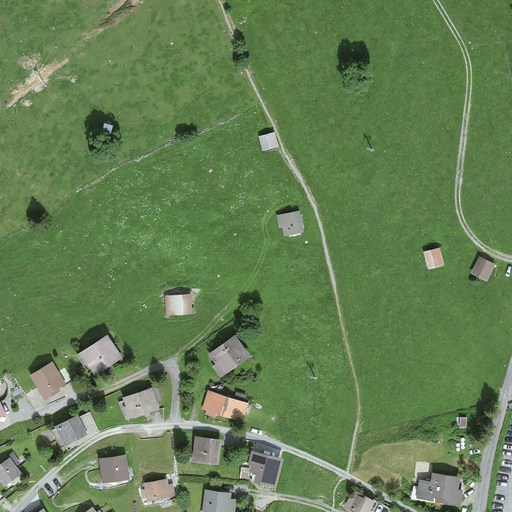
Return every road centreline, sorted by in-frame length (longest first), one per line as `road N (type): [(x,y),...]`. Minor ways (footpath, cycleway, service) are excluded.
road 1 (track): [(345,475),(226,431),(121,427),(98,436),(17,511)]
road 2 (track): [(511,262),(468,240),(453,207),(469,77),(462,45),(435,0)]
road 3 (track): [(176,425),(176,382),(164,364),(11,422)]
road 4 (unclassified): [(511,371),(478,511)]
